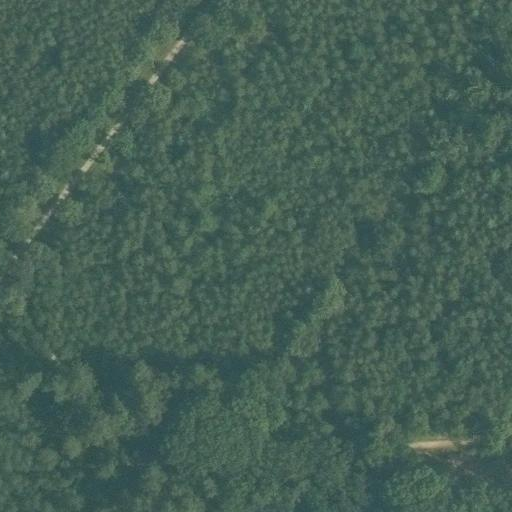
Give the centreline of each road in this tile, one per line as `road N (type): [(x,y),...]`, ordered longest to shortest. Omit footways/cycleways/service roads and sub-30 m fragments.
road 1 (unknown): [(0,204),(8,272),(40,339),(305,511)]
road 2 (track): [(0,283),(219,0)]
